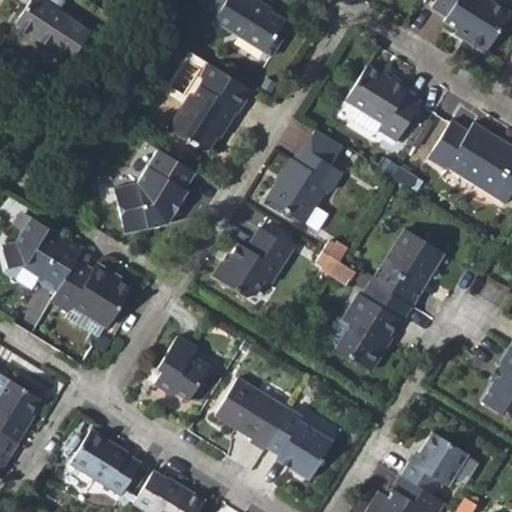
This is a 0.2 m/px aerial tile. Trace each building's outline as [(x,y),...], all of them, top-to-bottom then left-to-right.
[(41,0),(35,0),(17,26),(74,62),(94,34),(41,0)] [(231,18),(227,25),(277,56),(286,40),(280,37),(288,24),(271,13),(269,17),(256,7),(260,0),(209,0),(207,4),(231,18)] [(470,43),(505,64),(511,53),(511,12),(494,2),(495,0),(444,0),(439,9),(454,17),(451,24),(473,38),(470,43)] [(369,64),(348,97),(386,120),(382,128),(397,139),(421,97),(411,90),(414,84),(394,72),(391,77),(369,64)] [(240,117),(254,93),(212,67),(206,76),(212,79),(205,91),(192,98),(174,130),(194,143),(197,138),(215,149),(237,114),(240,117)] [(452,119),(428,158),(446,168),(448,165),(509,203),(511,197),(511,146),(474,124),(469,131),(452,119)] [(340,146),(314,129),(305,144),(332,160),(340,146)] [(293,154),(268,195),(308,221),(320,202),(326,190),(334,194),(349,170),(332,160),(305,144),(296,157),(293,154)] [(172,221),(203,177),(158,150),(136,182),(117,187),(125,232),(172,221)] [(420,177),(401,164),(393,179),(411,191),(420,177)] [(308,221),(322,228),(333,209),(320,202),(308,221)] [(42,279),(60,291),(78,261),(86,249),(36,220),(22,240),(7,242),(13,268),(29,266),(44,275),(42,279)] [(223,260),(215,274),(250,296),(261,295),(268,283),(275,287),(297,248),(261,228),(249,248),(239,243),(226,262),(223,260)] [(405,229),(372,282),(410,306),(420,290),(414,287),(423,271),(428,273),(441,250),(405,229)] [(324,253),(341,263),(349,250),(338,243),(337,246),(331,242),(324,253)] [(322,273),(331,279),(341,263),(324,253),(324,252),(317,262),(323,269),(322,273)] [(97,271),(78,261),(60,291),(56,298),(71,308),(68,313),(100,333),(107,322),(109,324),(132,289),(110,275),(112,272),(100,264),(97,271)] [(356,286),(361,276),(341,263),(331,279),(343,287),(348,281),(356,286)] [(410,306),(372,282),(363,296),(359,294),(342,320),(336,316),(325,336),(326,341),(371,368),(383,349),(381,347),(395,326),(397,328),(410,306)] [(156,371),(150,381),(168,394),(173,389),(187,398),(209,364),(193,353),(195,349),(175,337),(153,370),(156,371)] [(95,349),(106,356),(110,347),(99,341),(95,349)] [(511,351),(500,366),(510,373),(489,408),(506,419),(510,414),(511,415),(511,351)] [(248,438),(265,449),(268,444),(289,408),(237,377),(217,411),(251,433),(248,438)] [(9,380),(0,394),(0,430),(22,443),(32,424),(27,422),(41,399),(9,380)] [(307,414),(292,404),(289,408),(268,444),(291,458),(288,463),(309,477),(333,437),(304,419),(307,414)] [(22,443),(0,430),(0,464),(6,454),(13,457),(22,443)] [(89,431),(68,465),(100,485),(99,487),(118,499),(138,467),(124,459),(128,454),(89,431)] [(413,462),(404,477),(432,494),(439,482),(448,487),(467,454),(434,434),(416,464),(413,462)] [(440,511),(446,503),(432,494),(404,477),(392,496),(387,492),(376,511),(440,511)] [(165,484),(152,478),(133,508),(139,511),(197,511),(203,502),(168,482),(165,484)]
